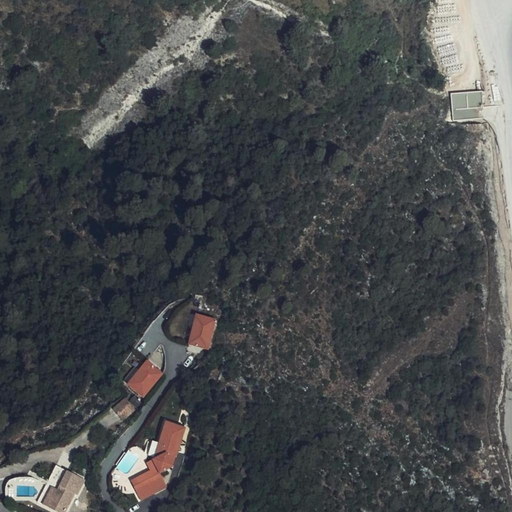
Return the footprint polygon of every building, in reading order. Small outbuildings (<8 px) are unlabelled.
[(453,109),(483,106),(482,90),(451,93),(453,109)] [(186,314),(181,344),(202,348),(208,318),(186,314)] [(142,360),(125,381),(144,397),(161,376),(142,360)] [(124,419),(136,408),(126,397),(114,409),(124,419)] [(132,477),(142,499),(169,487),(162,471),(171,468),(168,461),(175,463),(187,429),(166,422),(155,456),(147,459),(151,469),(132,477)] [(59,511),(66,511),(76,494),(78,495),(86,479),(57,464),(38,501),(59,511)]
